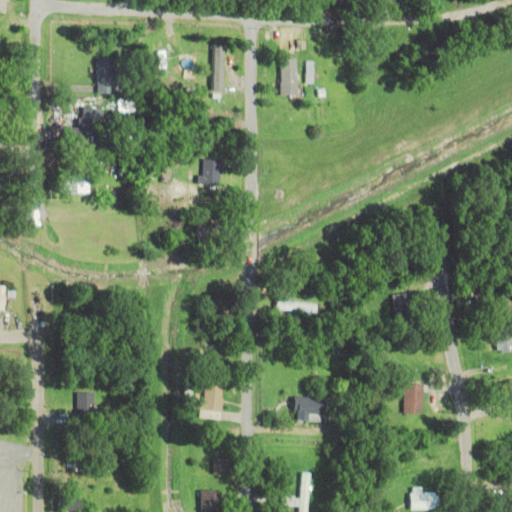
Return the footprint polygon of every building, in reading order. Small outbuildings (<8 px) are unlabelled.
[(154,76),(162,76),(162,38),(154,38),(154,76)] [(114,94),(114,60),(94,60),(94,94),(114,94)] [(293,74),(277,74),(277,96),(293,96),(293,74)] [(76,128),(62,127),(61,144),(98,147),(100,109),(78,108),(76,128)] [(141,136),(124,136),(124,151),(141,151),(141,136)] [(217,160),(198,160),(198,185),(217,185),(217,160)] [(87,194),(86,174),(63,175),(63,194),(87,194)] [(215,244),(215,217),(193,217),(194,245),(215,244)] [(409,293),(390,295),(392,320),(412,318),(409,293)] [(511,296),(498,300),(502,315),(511,312),(511,296)] [(273,310),(314,314),(315,304),(274,300),(273,310)] [(511,334),(493,342),(499,355),(511,349),(511,334)] [(504,410),(511,406),(511,379),(494,387),(504,410)] [(400,385),(400,413),(420,413),(420,385),(400,385)] [(219,386),(200,386),(200,411),(219,411),(219,386)] [(74,419),(93,419),(93,393),(74,393),(74,419)] [(320,398),(291,398),(291,421),(320,421),(320,398)] [(228,458),(211,458),(211,475),(228,475),(228,458)] [(307,511),(307,473),(297,473),(297,511),(307,511)] [(419,493),(419,488),(408,488),(408,509),(436,509),(436,493),(419,493)] [(197,511),(215,511),(215,490),(197,490),(197,511)] [(55,511),(77,511),(77,496),(55,496),(55,511)] [(280,506),(292,506),(292,498),(280,498),(280,506)]
